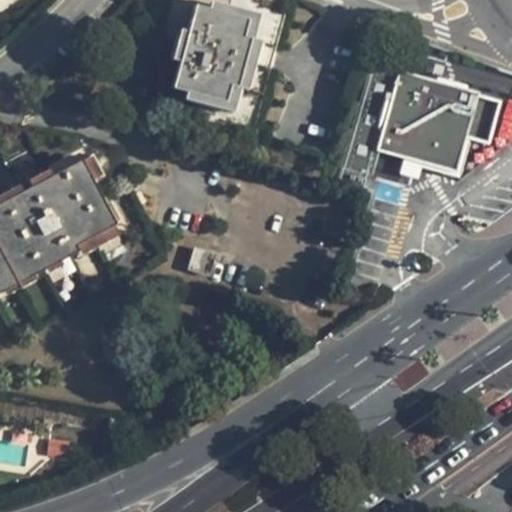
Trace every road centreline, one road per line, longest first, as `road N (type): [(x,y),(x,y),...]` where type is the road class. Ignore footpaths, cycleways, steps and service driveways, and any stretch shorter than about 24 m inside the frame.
road 1 (unknown): [(388,5),(339,80),(333,144),(306,163),(273,171),(233,166),(13,69)]
road 2 (primary): [(449,304),(152,478),(77,511)]
road 3 (secondary): [(361,383),(178,511)]
road 4 (primary): [(365,511),(511,410)]
road 5 (secondary): [(389,430),(511,351)]
road 6 (secondary): [(272,511),(389,430)]
road 7 (residential): [(0,82),(89,0)]
